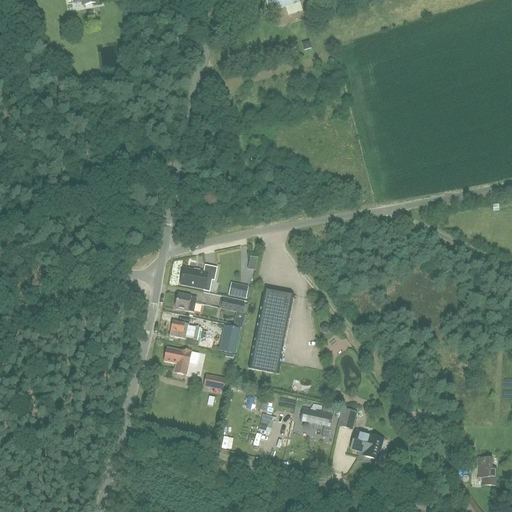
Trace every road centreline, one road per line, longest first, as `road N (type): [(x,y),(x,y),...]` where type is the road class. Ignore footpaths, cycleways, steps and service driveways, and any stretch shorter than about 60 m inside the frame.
road 1 (unclassified): [(121,429),(445,511)]
road 2 (track): [(278,248),(315,286),(465,511)]
road 3 (unclassified): [(162,256),(219,0)]
road 4 (unclassified): [(162,256),(390,208)]
road 5 (unclassified): [(121,429),(156,288)]
road 6 (unclassified): [(511,267),(390,208)]
road 7 (unclassified): [(0,319),(127,275)]
road 8 (unclassified): [(390,208),(511,184)]
